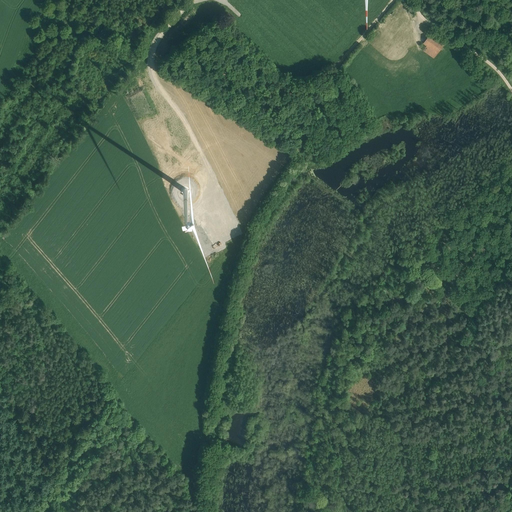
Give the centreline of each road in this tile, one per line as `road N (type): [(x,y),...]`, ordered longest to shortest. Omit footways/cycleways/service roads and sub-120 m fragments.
road 1 (track): [(294,152),(319,87),(394,0)]
road 2 (unclassified): [(407,1),(486,60),(511,90)]
